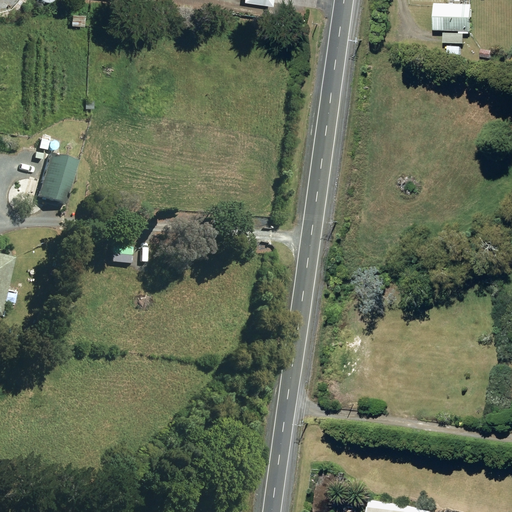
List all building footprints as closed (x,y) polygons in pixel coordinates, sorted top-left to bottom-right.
[(451,0),(451,2),(439,2),(438,29),(463,30),(463,32),(474,33),(474,31),(476,31),(477,3),(472,3),(472,0),(451,0)] [(86,15),(73,14),(72,25),(85,26),(86,15)] [(468,33),(448,32),(448,42),(468,43),(468,33)] [(464,46),(451,45),(451,54),(463,54),(464,46)] [(494,50),(484,49),(483,56),(493,58),(494,50)] [(50,141),(42,140),(40,148),(48,149),(50,141)] [(79,158),(50,151),(40,196),(68,203),(79,158)] [(16,256),(0,252),(0,314),(2,315),(16,256)]
